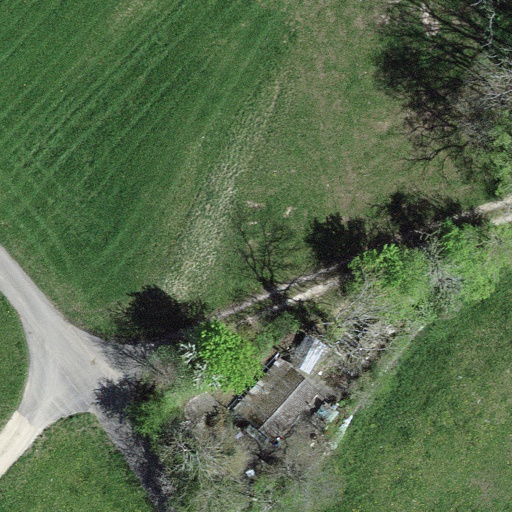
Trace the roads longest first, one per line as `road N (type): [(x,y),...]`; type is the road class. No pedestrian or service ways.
road 1 (track): [(511,205),(86,373)]
road 2 (track): [(178,511),(86,373)]
road 3 (track): [(86,373),(0,273)]
road 4 (track): [(86,373),(0,465)]
